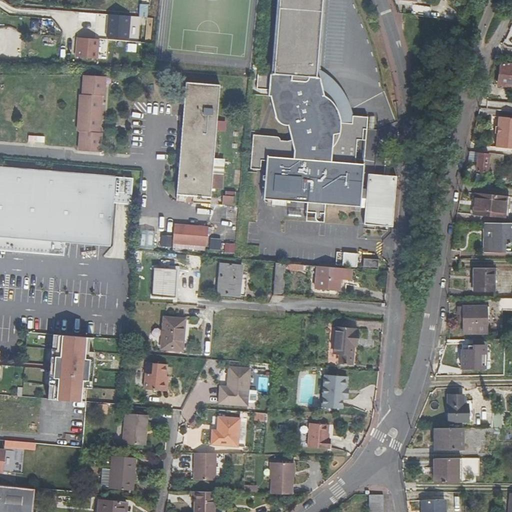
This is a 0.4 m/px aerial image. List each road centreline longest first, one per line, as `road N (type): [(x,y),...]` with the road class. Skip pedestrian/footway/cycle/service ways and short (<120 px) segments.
road 1 (residential): [(493,0),(464,98),(420,369),(397,420)]
road 2 (residential): [(382,0),(404,74),(411,144),(388,395),(397,420)]
